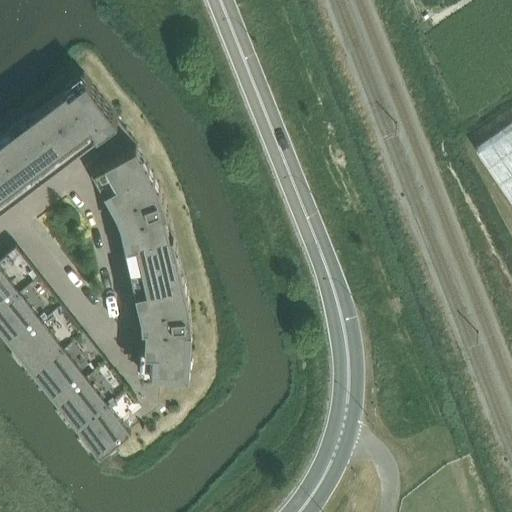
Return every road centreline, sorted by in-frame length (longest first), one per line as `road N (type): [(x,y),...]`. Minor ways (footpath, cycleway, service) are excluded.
road 1 (secondary): [(301,511),(341,440),(350,394),(341,313),(221,0)]
road 2 (residential): [(20,218),(119,348),(133,337),(109,211),(81,172)]
